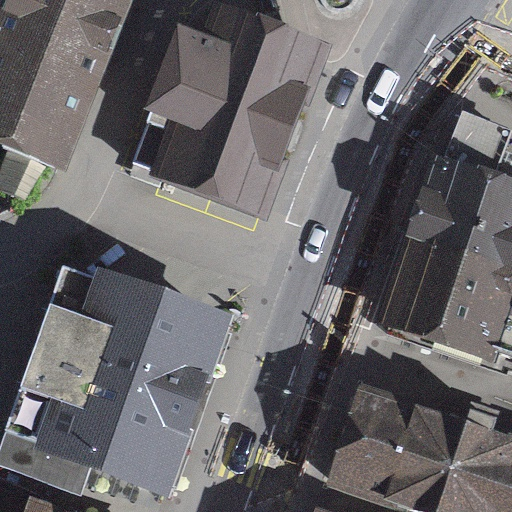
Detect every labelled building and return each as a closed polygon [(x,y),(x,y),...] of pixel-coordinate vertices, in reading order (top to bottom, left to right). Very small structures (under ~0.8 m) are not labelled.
[(12,0),(0,32),(0,130),(61,154),(120,0),(12,0)] [(137,161),(261,205),(320,42),(218,5),(208,34),(186,27),(137,161)] [(511,263),(511,177),(444,156),(419,234),(511,263)] [(491,354),(511,286),(511,263),(419,234),(391,322),(491,354)] [(94,458),(169,485),(232,313),(103,266),(99,278),(70,268),(0,458),(0,459),(82,490),(94,458)] [(511,511),(511,437),(365,387),(333,480),(426,511),(511,511)] [(75,511),(34,498),(28,511),(75,511)]
